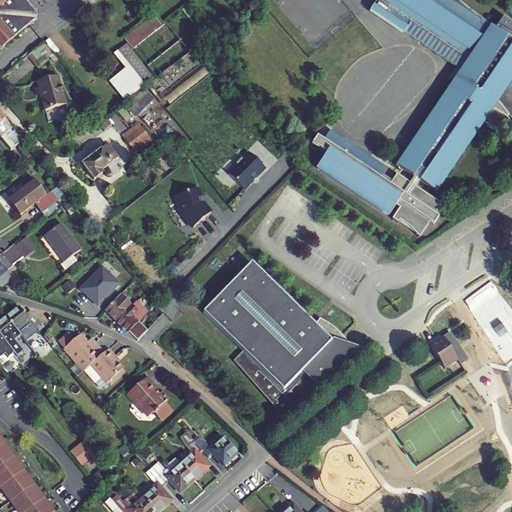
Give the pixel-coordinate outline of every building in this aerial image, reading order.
[(0,18),(0,21),(16,40),(36,24),(36,19),(20,0),(0,0),(0,11),(3,9),(8,15),(2,21),(0,18)] [(379,0),(382,2),(382,1),(387,4),(386,5),(384,8),(384,7),(377,17),(411,40),(418,30),(417,30),(419,27),(429,34),(430,33),(432,34),(432,35),(461,55),(468,47),(471,50),(473,48),(482,56),(470,73),(479,79),(475,86),(476,87),(473,91),(461,86),(455,84),(454,84),(459,88),(419,145),(435,156),(428,165),(413,154),(404,168),(403,167),(401,170),(404,172),(404,171),(418,181),(419,180),(420,181),(415,187),(402,178),(397,185),(389,179),(393,172),(392,172),(368,155),(359,155),(357,158),(348,152),(353,145),(337,134),(337,133),(329,143),(323,139),(318,146),(332,156),(323,169),(394,219),(400,209),(404,212),(397,223),(403,227),(405,224),(414,231),(422,240),(424,242),(434,227),(438,230),(444,222),(442,221),(440,219),(447,209),(420,191),(425,185),(426,185),(425,186),(439,196),(442,198),(443,195),(490,127),(505,138),(511,128),(511,114),(496,93),(497,92),(507,99),(511,91),(511,25),(507,22),(506,23),(508,25),(502,33),(505,35),(503,38),(456,0),(450,0),(449,0),(379,0)] [(3,9),(0,11),(0,18),(2,21),(8,15),(3,9)] [(124,40),(133,50),(162,26),(154,16),(124,40)] [(0,53),(16,40),(0,21),(0,53)] [(455,84),(461,86),(473,91),(476,87),(475,86),(479,79),(470,73),(482,56),(473,48),(471,50),(468,47),(461,55),(432,35),(432,34),(430,33),(429,34),(419,27),(417,30),(418,30),(411,40),(461,74),(455,84)] [(44,46),(53,57),(59,52),(50,41),(44,46)] [(30,57),(28,60),(36,70),(53,57),(44,46),(30,57)] [(128,69),(124,72),(109,84),(124,103),(153,80),(127,46),(117,54),(128,69)] [(128,69),(117,54),(112,58),(124,72),(128,69)] [(57,79),(36,84),(43,113),(64,108),(57,79)] [(145,88),(129,103),(139,114),(155,99),(145,88)] [(0,140),(10,153),(17,148),(29,162),(34,158),(0,117),(0,140)] [(92,127),(103,142),(115,133),(106,122),(103,118),(92,127)] [(132,134),(124,140),(131,151),(140,144),(141,145),(149,139),(142,130),(134,136),(132,134)] [(368,155),(353,145),(348,152),(357,158),(359,155),(368,155)] [(419,145),(413,154),(428,165),(435,156),(419,145)] [(111,147),(83,168),(95,184),(103,178),(101,176),(118,163),(110,153),(113,150),(111,147)] [(244,191),(257,179),(258,180),(258,179),(266,171),(250,155),(244,161),(242,159),(236,166),(238,167),(229,176),(244,191)] [(23,189),(5,203),(18,218),(33,205),(39,214),(54,201),(54,200),(51,197),(57,192),(53,188),(43,196),(29,179),(21,186),(23,189)] [(198,191),(176,198),(181,214),(194,228),(211,214),(205,207),(204,207),(202,205),(200,200),(201,199),(198,191)] [(60,226),(44,237),(63,264),(79,252),(60,226)] [(22,258),(13,246),(1,256),(0,256),(0,264),(6,273),(13,268),(12,267),(22,258)] [(320,326),(257,265),(209,314),(249,353),(240,362),(289,417),(324,386),(321,382),(324,379),(328,383),(360,355),(357,350),(354,345),(351,340),(347,336),(342,331),(336,326),(330,323),(326,321),(320,326)] [(7,274),(0,280),(0,288),(1,290),(10,283),(10,277),(7,274)] [(83,291),(105,313),(121,296),(130,286),(123,280),(116,287),(111,286),(108,288),(99,279),(95,283),(93,281),(83,291)] [(121,296),(105,313),(116,324),(132,307),(121,296)] [(116,324),(127,335),(145,316),(134,305),(132,307),(116,324)] [(19,308),(6,318),(21,337),(30,329),(34,334),(38,331),(25,315),(19,308)] [(30,311),(25,315),(38,331),(40,333),(45,329),(30,311)] [(6,318),(0,323),(0,338),(7,347),(13,355),(16,359),(23,354),(14,342),(21,337),(6,318)] [(454,340),(449,333),(441,337),(446,344),(454,340)] [(89,349),(85,344),(79,337),(74,342),(68,335),(58,344),(76,365),(83,372),(83,373),(103,356),(94,345),(92,347),(89,349)] [(467,359),(454,340),(446,344),(441,337),(438,340),(435,342),(433,339),(427,343),(444,368),(456,360),(459,364),(467,359)] [(7,347),(0,338),(0,365),(1,367),(9,361),(7,359),(13,355),(7,347)] [(108,352),(103,356),(83,373),(94,385),(99,380),(105,387),(121,372),(116,366),(112,361),(114,359),(108,352)] [(69,371),(76,378),(83,372),(76,365),(69,371)] [(123,375),(121,372),(105,387),(107,389),(123,375)] [(148,379),(147,380),(157,392),(158,391),(148,379)] [(136,405),(135,406),(144,417),(150,418),(152,415),(160,424),(171,414),(164,406),(167,403),(161,395),(158,398),(154,394),(157,392),(147,380),(129,396),(136,405)] [(127,397),(135,406),(136,405),(129,396),(127,397)] [(172,415),(171,414),(160,424),(161,425),(172,415)] [(199,456),(203,452),(195,443),(187,434),(184,437),(186,448),(190,452),(192,450),(194,453),(181,464),(194,480),(209,467),(199,456)] [(0,486),(18,511),(55,511),(0,436),(0,486)] [(203,452),(208,458),(213,453),(224,466),(238,453),(225,438),(212,449),(202,438),(195,443),(203,452)] [(81,439),(79,441),(89,454),(91,452),(81,439)] [(79,441),(67,450),(78,463),(89,454),(79,441)] [(182,491),(194,480),(181,464),(175,458),(165,467),(159,460),(151,467),(167,485),(172,480),(182,491)] [(162,489),(167,485),(151,467),(147,471),(153,478),(152,479),(157,485),(144,497),(157,511),(159,511),(172,500),(162,489)] [(157,511),(144,497),(137,489),(124,501),(119,496),(114,501),(121,509),(123,511),(157,511)] [(304,511),(295,501),(282,511),(330,511),(321,504),(316,509),(314,507),(308,511),(304,511)]
